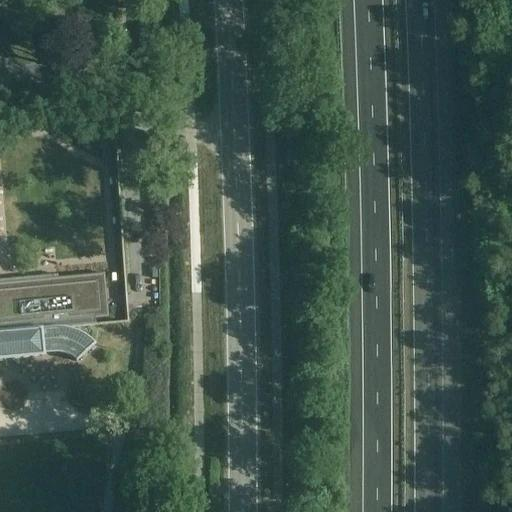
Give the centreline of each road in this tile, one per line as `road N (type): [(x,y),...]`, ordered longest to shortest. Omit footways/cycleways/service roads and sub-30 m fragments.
road 1 (primary): [(239,511),(228,0)]
road 2 (motorway): [(430,511),(419,0)]
road 3 (motorway): [(367,0),(376,511)]
